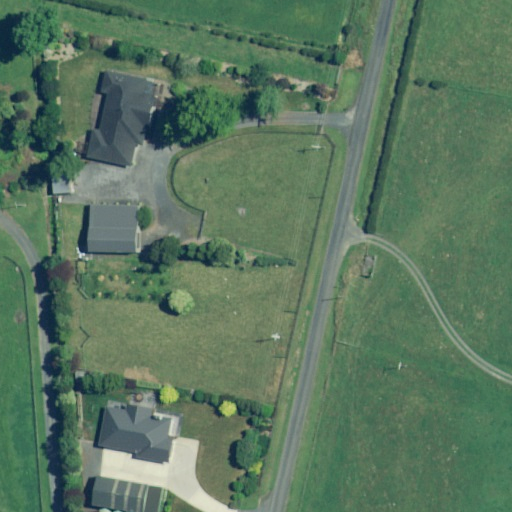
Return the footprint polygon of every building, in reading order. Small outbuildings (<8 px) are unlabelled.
[(159,82),(111,70),(106,91),(112,93),(103,131),(98,129),(92,156),(135,167),(141,143),(148,144),(157,105),(154,104),(159,82)] [(74,178),(57,178),(57,193),(74,193),(74,178)] [(143,206),(96,205),(94,251),(141,253),(143,206)] [(157,409),(131,404),(130,409),(111,406),(104,443),(120,446),(140,450),(138,463),(172,469),(178,436),(173,436),(177,416),(156,413),(157,409)] [(164,511),(169,488),(102,476),(97,505),(138,511),(164,511)]
